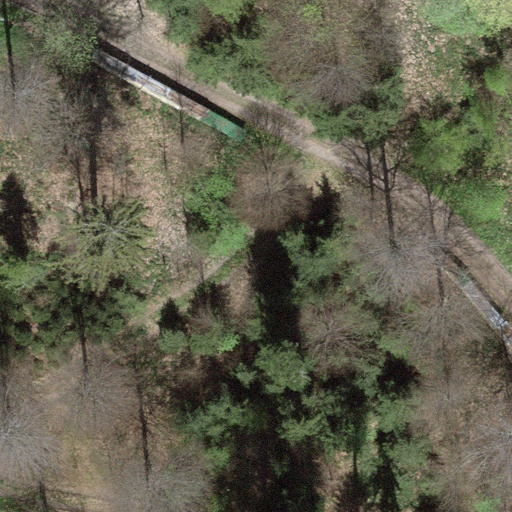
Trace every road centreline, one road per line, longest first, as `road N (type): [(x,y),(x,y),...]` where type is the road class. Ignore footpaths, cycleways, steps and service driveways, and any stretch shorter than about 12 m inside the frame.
road 1 (track): [(511,305),(376,174),(20,0)]
road 2 (track): [(0,446),(180,511)]
